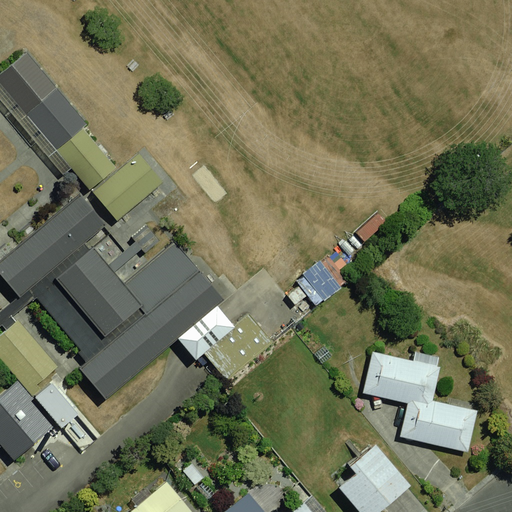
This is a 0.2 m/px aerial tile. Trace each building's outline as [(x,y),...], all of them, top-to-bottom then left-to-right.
[(8,42),(0,49),(0,99),(72,182),(105,153),(8,42)] [(129,138),(80,180),(106,210),(156,168),(129,138)] [(197,182),(169,202),(217,265),(244,245),(197,182)] [(0,253),(0,280),(16,299),(30,293),(82,242),(102,224),(73,191),(0,253)] [(122,291),(82,242),(30,293),(72,346),(122,291)] [(72,346),(73,369),(101,400),(173,339),(214,302),(221,297),(176,245),(122,291),(72,346)] [(325,245),(282,278),(307,308),(349,275),(325,245)] [(288,286),(276,295),(284,306),(296,297),(288,286)] [(173,339),(198,366),(207,358),(239,329),(214,302),(173,339)] [(50,359),(11,313),(0,322),(0,359),(21,384),(50,359)] [(239,329),(207,358),(226,378),(274,341),(252,318),(239,329)] [(436,367),(363,350),(353,393),(398,403),(390,437),(464,454),(475,408),(429,397),(436,367)] [(23,395),(9,377),(0,384),(0,451),(2,454),(42,418),(51,427),(56,421),(75,405),(47,375),(23,395)] [(75,405),(56,421),(78,449),(98,433),(75,405)] [(376,447),(333,483),(357,511),(379,511),(410,487),(376,447)] [(156,479),(116,511),(181,511),(185,508),(156,479)] [(229,511),(309,511),(303,503),(292,511),(267,511),(251,494),(229,511)]
